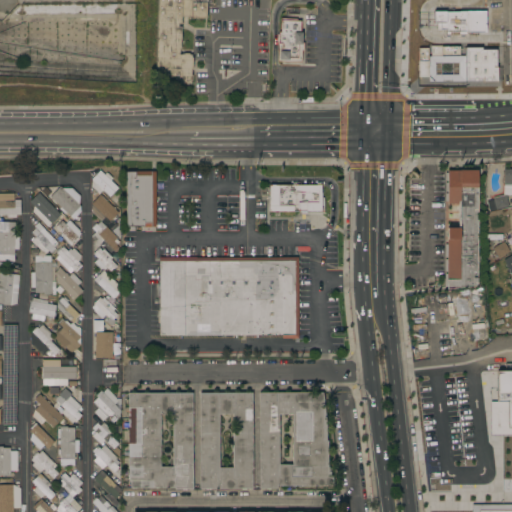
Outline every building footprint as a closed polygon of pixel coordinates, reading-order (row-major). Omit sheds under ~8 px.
[(157,0),(207,0),(207,17),(205,17),(204,19),(198,19),(197,17),(196,17),(195,18),(195,19),(191,19),(190,17),(190,16),(182,16),(182,23),(182,24),(181,24),(179,24),(179,26),(181,26),(181,27),(182,27),(181,48),(181,49),(180,50),(180,54),(184,54),(185,53),(189,53),(190,54),(192,54),(192,57),(193,58),(193,69),(192,70),(192,74),(193,75),(193,80),(192,81),(192,83),(189,83),(189,84),(188,85),(185,85),(183,83),(181,83),(181,81),(178,81),(176,79),(176,77),(171,76),(170,75),(167,75),(167,72),(161,71),(161,68),(157,68),(157,67),(157,0)] [(278,61),(278,45),(276,45),(277,34),(278,34),(278,32),(281,32),(281,20),(281,18),(297,19),(297,21),(301,21),(301,32),(303,32),(302,42),(304,42),(304,51),(302,51),(301,62),(278,61)] [(449,169),(449,188),(460,188),(478,188),(477,169),(449,169)] [(511,169),(511,194),(503,194),(504,169),(511,169)] [(103,190),(99,194),(91,187),(92,180),(91,179),(100,170),(102,172),(103,171),(107,175),(107,174),(111,178),(109,179),(118,188),(110,197),(103,190)] [(156,227),(134,227),(134,229),(129,229),(129,227),(126,227),(126,172),(155,172),(156,227)] [(269,211),(269,185),(324,185),(324,208),(321,208),(321,211),(269,211)] [(80,196),(79,204),(80,206),(81,212),(73,219),(66,212),(64,214),(59,209),(61,207),(58,205),(57,205),(56,204),(50,197),(60,186),(62,188),(72,188),(80,196)] [(460,188),(459,226),(478,227),(478,188),(460,188)] [(16,215),(16,218),(7,218),(7,215),(4,215),(4,216),(0,216),(0,194),(14,194),(14,200),(21,200),(20,215),(16,215)] [(32,211),(33,210),(34,205),(30,202),(32,201),(31,200),(35,196),(36,197),(39,194),(45,199),(44,199),(46,201),(47,200),(50,203),(49,204),(57,212),(54,215),(57,218),(52,223),(51,223),(47,227),(32,211)] [(102,196),(103,195),(108,199),(106,201),(118,213),(115,217),(122,224),(114,232),(107,226),(107,224),(106,226),(92,213),(91,204),(100,195),(102,196)] [(489,211),(487,201),(493,200),(493,198),(506,195),(509,206),(489,211)] [(80,231),(79,238),(80,239),(73,245),(72,244),(70,246),(61,237),(63,236),(56,229),(57,228),(55,227),(62,221),(65,224),(69,220),(80,231)] [(115,236),(111,239),(117,245),(116,245),(119,248),(116,252),(103,240),(99,244),(91,236),(95,232),(91,228),(96,223),(97,224),(100,221),(115,236)] [(15,237),(19,237),(19,249),(15,249),(14,261),(0,261),(0,222),(15,222),(15,237)] [(448,226),(447,239),(478,239),(478,227),(459,226),(448,226)] [(56,241),(52,245),(55,248),(50,253),(49,251),(45,255),(37,246),(36,246),(31,241),(32,240),(30,238),(32,236),(34,238),(35,237),(31,233),(36,228),(39,232),(43,228),(56,241)] [(500,236),(510,251),(499,258),(493,248),(496,246),(493,240),(500,236)] [(447,239),(447,250),(477,251),(478,239),(447,239)] [(64,267),(62,268),(59,265),(60,263),(55,258),(58,255),(56,253),(56,252),(55,251),(60,246),(62,248),(63,246),(67,251),(70,249),(71,250),(73,248),(81,256),(78,262),(82,265),(75,272),(73,270),(70,273),(64,267)] [(102,250),(104,249),(112,258),(110,259),(117,266),(111,272),(106,268),(104,270),(102,268),(100,270),(93,263),(97,259),(94,257),(95,256),(93,254),(99,248),(102,250)] [(447,250),(446,268),(477,268),(477,251),(447,250)] [(511,254),(511,275),(503,260),(511,254)] [(52,294),(43,295),(43,293),(35,293),(35,287),(31,287),(30,273),(34,272),(34,263),(34,262),(34,256),(50,256),(51,262),(52,294)] [(299,339),(283,339),(283,336),(160,336),(160,257),(197,257),(197,258),(222,258),(222,257),(246,257),(246,258),(299,258),(299,339)] [(446,268),(447,284),(477,282),(477,268),(446,268)] [(54,279),(57,275),(56,274),(61,270),(68,277),(72,273),(81,282),(77,286),(82,292),(78,296),(77,295),(73,299),(54,279)] [(0,273),(19,275),(16,304),(10,305),(0,304),(0,273)] [(118,294),(113,299),(96,283),(102,277),(118,294)] [(60,294),(55,289),(58,286),(63,290),(60,294)] [(49,317),(49,319),(44,318),(43,322),(31,319),(32,313),(28,313),(31,300),(32,298),(47,301),(47,304),(51,304),(51,301),(49,301),(50,295),(56,296),(54,302),(56,302),(55,305),(56,305),(54,318),(49,317)] [(79,315),(75,319),(76,320),(73,323),(64,315),(57,308),(60,305),(57,302),(62,297),(63,298),(64,297),(68,300),(66,302),(79,315)] [(115,309),(113,311),(120,317),(110,327),(104,322),(108,318),(105,315),(101,319),(94,311),(94,304),(93,303),(99,297),(101,299),(103,297),(115,309)] [(71,354),(58,341),(59,334),(57,332),(61,328),(57,324),(61,320),(64,322),(66,320),(70,325),(72,323),(77,327),(78,327),(80,329),(80,345),(71,354)] [(117,336),(114,340),(120,347),(116,351),(93,327),(93,326),(95,323),(96,324),(97,323),(99,325),(103,321),(117,336)] [(32,347),(34,344),(32,342),(36,338),(31,332),(37,327),(38,328),(43,324),(54,337),(50,341),(59,350),(54,355),(49,350),(41,357),(32,347)] [(17,325),(3,325),(1,424),(15,424),(17,325)] [(511,326),(511,334),(490,336),(489,327),(511,326)] [(111,358),(112,332),(94,332),(94,357),(111,358)] [(63,386),(63,389),(58,389),(58,386),(42,385),(42,379),(41,379),(41,367),(42,367),(42,362),(60,362),(60,367),(76,367),(76,379),(67,379),(67,381),(76,381),(76,386),(63,386)] [(511,370),(497,370),(497,401),(489,401),(490,434),(511,434),(511,370)] [(81,407),(77,411),(82,415),(77,421),(75,420),(72,423),(62,413),(61,414),(53,406),(55,403),(63,410),(64,409),(60,405),(59,406),(56,403),(57,402),(55,401),(59,396),(58,395),(65,388),(72,394),(70,396),(81,407)] [(107,417),(102,421),(94,412),(98,408),(92,402),(97,397),(98,398),(103,393),(105,395),(108,391),(117,400),(113,403),(120,411),(120,419),(117,418),(113,423),(107,417)] [(259,393),(323,392),(326,419),(327,441),(328,441),(328,466),(331,466),(331,476),(334,475),(334,486),(277,486),(277,489),(259,489),(259,393)] [(193,489),(175,489),(175,488),(131,488),(131,481),(129,481),(129,469),(128,469),(128,393),(192,393),(193,489)] [(253,489),(200,489),(200,393),(252,393),(253,489)] [(63,417),(53,428),(45,420),(41,425),(32,416),(34,410),(38,406),(37,405),(38,404),(34,400),(39,394),(63,417)] [(91,436),(96,432),(91,428),(97,423),(100,426),(103,422),(114,432),(116,430),(119,433),(113,439),(114,440),(115,439),(117,441),(116,442),(119,444),(113,449),(107,443),(106,444),(104,442),(105,441),(105,440),(100,445),(91,436)] [(40,449),(29,439),(31,434),(29,431),(36,424),(38,425),(39,424),(54,439),(53,440),(54,441),(52,443),(56,448),(51,453),(43,445),(40,449)] [(74,440),(79,440),(79,452),(74,452),(74,466),(66,466),(69,469),(66,471),(62,466),(60,466),(60,455),(58,455),(58,449),(60,449),(60,444),(57,444),(57,440),(60,440),(60,439),(57,439),(57,429),(60,429),(60,427),(67,426),(67,428),(74,428),(74,440)] [(93,461),(96,458),(93,454),(94,454),(92,451),(97,446),(100,449),(104,445),(117,457),(120,459),(120,481),(118,484),(110,477),(109,477),(93,461)] [(0,447),(3,447),(3,448),(10,448),(10,451),(17,451),(17,471),(10,471),(10,476),(0,476),(0,447)] [(56,466),(53,468),(58,473),(53,479),(47,473),(45,475),(43,472),(45,470),(43,469),(39,473),(31,465),(34,463),(31,460),(32,458),(37,452),(38,454),(42,451),(56,466)] [(112,482),(113,480),(115,482),(114,483),(120,490),(117,493),(119,495),(115,499),(108,492),(108,493),(104,489),(100,492),(92,485),(96,482),(93,478),(97,474),(98,474),(101,471),(112,482)] [(44,495),(40,499),(32,491),(36,487),(32,482),(40,473),(43,476),(43,477),(50,484),(47,487),(55,495),(54,495),(56,499),(52,503),(44,495)] [(69,478),(73,474),(82,483),(78,487),(81,490),(77,495),(76,493),(72,498),(68,494),(69,493),(68,492),(68,493),(67,492),(63,487),(62,488),(59,485),(62,483),(60,481),(61,479),(60,477),(64,473),(69,478)] [(0,484),(0,511),(11,511),(11,508),(18,508),(18,487),(11,484),(0,484)] [(106,501),(107,500),(109,502),(108,503),(116,511),(100,511),(91,502),(92,501),(91,500),(95,497),(95,498),(96,497),(97,499),(101,495),(106,501)] [(471,496),(479,496),(479,504),(471,504),(471,496)] [(487,496),(497,496),(496,504),(487,504),(487,496)] [(81,507),(77,511),(60,511),(58,510),(62,507),(58,504),(64,498),(68,502),(71,499),(72,500),(73,499),(81,507)] [(52,511),(36,511),(32,507),(41,499),(43,501),(43,502),(52,511)]
